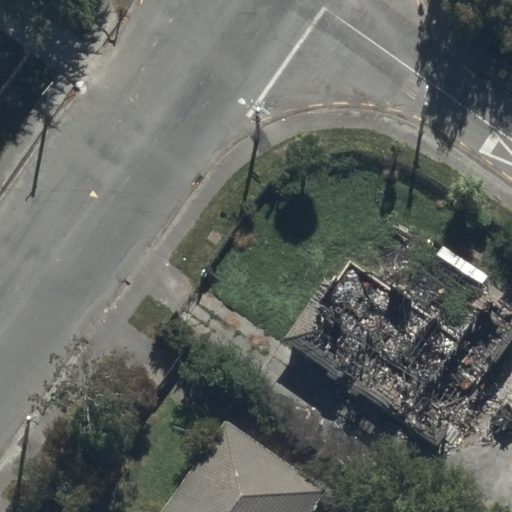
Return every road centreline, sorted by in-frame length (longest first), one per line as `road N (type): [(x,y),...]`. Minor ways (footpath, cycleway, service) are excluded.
road 1 (residential): [(0,348),(241,0)]
road 2 (residential): [(295,0),(511,153)]
